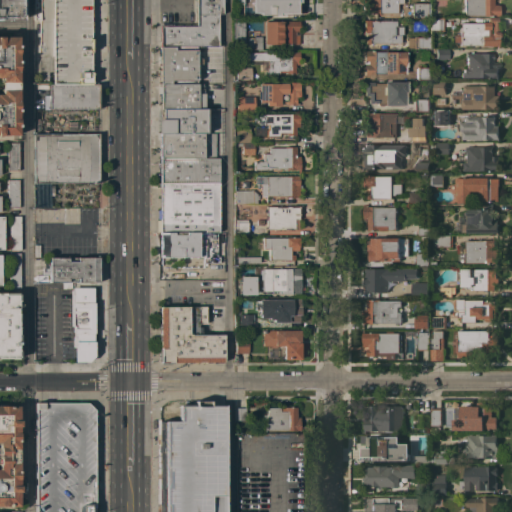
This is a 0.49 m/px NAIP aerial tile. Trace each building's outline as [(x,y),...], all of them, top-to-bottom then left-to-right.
[(0,20),(0,0),(20,0),(20,20),(0,20)] [(52,0),(39,0),(39,20),(33,20),(33,0),(89,0),(89,39),(90,39),(90,52),(89,52),(89,72),(90,72),(90,85),(52,85),(52,0)] [(160,47),(160,26),(196,26),(195,0),(222,0),(222,14),(217,14),(217,46),(196,46),(196,47),(160,47)] [(250,0),(250,15),(297,14),(296,0),(250,0)] [(402,0),(402,3),(427,3),(427,18),(402,18),(397,14),(363,14),(363,0),(402,0)] [(464,0),(493,0),(493,5),(499,5),(499,16),(483,16),(483,15),(464,16),(464,0)] [(459,43),(453,43),(453,36),(459,36),(459,23),(481,23),(489,22),(489,18),(497,18),(497,32),(499,34),(499,36),(498,38),(498,46),(459,46),(459,43)] [(443,32),(441,32),(441,31),(431,31),(431,19),(443,19),(443,32)] [(264,22),(284,22),(284,21),(299,21),(299,45),(264,45),(264,22)] [(396,21),(396,27),(402,27),(402,35),(400,35),(400,44),(365,43),(365,35),(363,35),(363,32),(364,32),(364,21),(396,21)] [(233,22),(244,22),(244,38),(253,38),(253,37),(261,37),(261,50),(233,50),(233,22)] [(0,36),(1,36),(1,37),(16,37),(16,43),(19,43),(19,54),(17,54),(17,60),(19,60),(19,70),(16,70),(16,103),(19,103),(19,111),(16,111),(16,118),(19,118),(19,128),(16,128),(16,135),(0,135),(0,36)] [(430,48),(414,48),(414,37),(430,37),(430,48)] [(160,85),(160,109),(197,109),(197,108),(203,108),(203,93),(203,88),(199,88),(199,94),(196,94),(196,86),(202,86),(202,84),(196,84),(196,64),(202,64),(202,59),(196,59),(196,47),(160,47),(160,85)] [(448,49),(448,60),(436,60),(436,49),(448,49)] [(386,51),(386,52),(406,52),(406,65),(405,65),(405,74),(373,74),(373,75),(369,75),(364,75),(364,64),(363,64),(363,61),(364,61),(364,51),(369,51),(386,51)] [(298,52),(299,65),(295,65),(295,74),(285,74),(285,73),(278,73),(278,75),(266,75),(266,72),(260,72),(260,65),(253,65),(253,61),(246,61),(246,52),(298,52)] [(499,68),(498,78),(463,77),(462,76),(462,74),(463,74),(463,72),(462,72),(462,70),(463,70),(463,69),(466,69),(467,64),(465,64),(466,61),(467,61),(465,61),(465,53),(470,53),(470,52),(472,52),(472,53),(493,54),(492,62),(500,63),(499,68)] [(417,67),(429,68),(429,80),(417,80),(417,67)] [(250,80),(238,80),(238,68),(250,68),(250,80)] [(446,93),(434,94),(434,81),(446,80),(446,93)] [(364,82),(373,82),(373,83),(407,81),(407,92),(405,93),(406,106),(384,106),(384,105),(377,105),(377,104),(368,104),(368,96),(364,96),(364,82)] [(299,83),(299,85),(300,85),(300,90),(299,90),(299,97),(295,97),(296,97),(296,103),(295,103),(295,104),(286,104),(286,103),(279,103),(279,106),(266,105),(264,105),(264,102),(261,102),(261,83),(299,83)] [(97,85),(97,109),(48,109),(48,85),(52,85),(90,85),(97,85)] [(495,85),(495,95),(499,95),(499,109),(462,109),(462,100),(462,91),(464,91),(464,85),(495,85)] [(254,97),(254,111),(237,111),(236,97),(254,97)] [(429,111),(417,111),(417,99),(429,99),(429,111)] [(448,111),(449,122),(450,122),(450,124),(437,124),(437,111),(448,111)] [(396,114),(396,122),(397,122),(396,137),(364,137),(364,122),(365,122),(365,113),(396,114)] [(299,115),(299,127),(295,127),(295,136),(286,136),(286,134),(279,134),(279,137),(267,137),(267,130),(268,130),(268,126),(254,125),(254,114),(299,115)] [(495,116),(495,125),(499,125),(499,139),(482,139),(482,140),(473,140),(473,139),(462,139),(462,131),(460,131),(460,122),(466,122),(466,120),(465,120),(465,118),(466,118),(466,116),(495,116)] [(423,125),(426,125),(426,136),(409,137),(409,126),(413,126),(413,117),(423,117),(423,125)] [(250,142),(236,143),(236,129),(249,129),(250,142)] [(98,134),(98,183),(34,184),(34,135),(98,134)] [(214,158),(160,158),(160,134),(215,134),(214,158)] [(448,142),(449,153),(437,153),(437,142),(448,142)] [(18,171),(7,171),(7,143),(18,143),(18,171)] [(253,155),(242,155),(242,147),(237,147),(237,143),(253,143),(253,155)] [(406,144),(406,165),(402,165),(402,168),(370,169),(370,159),(365,159),(365,153),(364,153),(364,144),(406,144)] [(493,146),(493,156),(497,156),(497,161),(499,161),(499,170),(464,170),(464,162),(467,162),(467,160),(459,160),(459,150),(466,150),(466,146),(493,146)] [(263,161),(263,154),(269,154),(269,148),(284,148),(284,147),(295,147),(295,157),(299,157),(299,173),(297,173),(297,169),(286,170),(286,169),(269,169),(269,170),(254,170),(254,161),(263,161)] [(160,158),(214,158),(218,158),(217,183),(160,183),(160,158)] [(425,158),(425,161),(430,161),(430,172),(417,173),(417,158),(425,158)] [(444,186),(438,186),(438,189),(432,189),(432,186),(431,186),(431,173),(444,173),(444,186)] [(368,198),(368,194),(372,194),(372,187),(371,186),(369,186),(369,188),(367,188),(367,186),(364,186),(364,176),(369,176),(369,175),(371,175),(371,176),(392,176),(392,178),(394,178),(394,181),(392,181),(392,198),(368,198)] [(298,176),(298,185),(301,185),(301,189),(298,189),(299,198),(284,198),(284,196),(283,196),(283,198),(278,198),(278,196),(261,197),(260,184),(261,184),(261,176),(298,176)] [(500,178),(500,185),(499,185),(499,200),(493,200),(493,202),(491,202),(491,201),(480,201),(480,191),(472,191),(472,203),(459,203),(459,199),(456,199),(456,178),(500,178)] [(18,208),(7,208),(7,180),(18,180),(18,208)] [(217,183),(217,232),(216,232),(216,233),(160,233),(160,183),(217,183)] [(33,207),(48,207),(48,184),(33,184),(33,207)] [(249,204),(234,204),(234,191),(252,190),(256,195),(256,196),(256,204),(258,204),(258,205),(249,205),(249,204)] [(421,203),(408,203),(409,191),(421,191),(421,203)] [(396,230),(389,230),(368,230),(368,219),(364,219),(364,204),(367,204),(367,206),(379,206),(379,207),(396,207),(396,230)] [(468,233),(468,209),(485,208),(485,204),(493,204),(493,208),(494,208),(494,219),(498,219),(498,223),(498,232),(468,233)] [(299,206),(299,215),(298,215),(298,230),(287,230),(287,231),(284,231),(284,230),(277,230),(277,231),(274,231),(273,230),(266,230),(266,207),(299,206)] [(20,250),(9,250),(8,216),(20,216),(20,250)] [(430,235),(419,235),(419,223),(421,223),(421,219),(430,219),(430,235)] [(247,220),(247,223),(247,235),(234,235),(234,220),(247,220)] [(216,257),(174,257),(160,257),(160,233),(216,233),(216,251),(217,251),(217,254),(216,254),(216,257)] [(452,235),(452,246),(433,246),(433,235),(452,235)] [(292,238),(292,237),(293,237),(293,238),(299,238),(299,247),(298,247),(298,251),(290,251),(290,255),(294,255),(294,260),(269,261),(269,249),(263,249),(263,238),(292,238)] [(400,237),(400,260),(369,261),(369,250),(367,250),(367,244),(371,244),(371,238),(400,237)] [(495,246),(492,246),(493,249),(499,249),(499,263),(488,263),(488,262),(466,262),(466,240),(486,240),(486,239),(495,239),(495,246)] [(20,253),(20,288),(7,288),(7,284),(9,284),(9,253),(20,253)] [(417,253),(430,253),(430,265),(417,265),(417,253)] [(218,263),(204,263),(204,265),(174,265),(174,257),(216,257),(218,257),(218,263)] [(100,260),(100,267),(97,267),(97,282),(48,282),(48,272),(45,272),(45,266),(48,266),(48,258),(97,258),(97,260),(98,260),(100,260)] [(387,268),(417,268),(417,278),(406,278),(406,280),(388,280),(388,292),(377,292),(365,292),(365,287),(365,276),(365,268),(387,268)] [(497,268),(497,278),(499,278),(499,285),(495,285),(495,290),(474,290),(474,286),(462,286),(462,269),(497,268)] [(262,269),(299,269),(299,281),(301,281),(301,285),(301,291),(292,291),(292,294),(283,294),(283,291),(262,291),(262,269)] [(425,282),(425,294),(411,294),(411,282),(425,282)] [(247,285),(247,297),(237,297),(237,285),(247,285)] [(455,286),(455,296),(441,296),(441,286),(455,286)] [(92,356),(86,362),(72,362),(72,326),(70,326),(70,288),(91,288),(92,356)] [(0,293),(19,293),(19,308),(17,308),(15,310),(15,313),(17,313),(18,322),(19,322),(19,333),(17,333),(17,334),(17,341),(18,341),(18,359),(0,359),(0,293)] [(364,315),(363,315),(363,309),(368,308),(368,299),(380,299),(380,300),(401,300),(401,306),(398,306),(398,312),(401,312),(401,323),(364,323),(364,315)] [(484,299),(484,300),(497,300),(497,309),(494,309),(494,311),(496,311),(496,317),(494,317),(494,318),(492,318),(492,321),(485,321),(485,318),(477,318),(477,322),(463,322),(463,319),(461,319),(461,317),(459,317),(459,312),(465,312),(465,309),(457,309),(457,307),(454,307),(454,301),(457,301),(457,299),(466,299),(484,299)] [(267,300),(299,300),(299,313),(300,313),(299,321),(290,321),(290,322),(288,322),(267,322),(267,300)] [(171,364),(160,364),(160,362),(160,307),(205,307),(205,323),(197,323),(198,335),(222,335),(222,362),(171,363),(171,364)] [(428,314),(428,328),(415,328),(415,314),(428,314)] [(446,327),(433,327),(433,316),(438,316),(438,315),(443,315),(443,316),(446,316),(446,327)] [(251,316),(251,328),(240,328),(240,316),(251,316)] [(300,360),(283,360),(283,346),(261,346),(261,330),(299,330),(300,360)] [(444,330),(444,360),(431,360),(431,337),(433,338),(433,330),(444,330)] [(490,330),(490,334),(499,334),(499,347),(497,347),(497,351),(468,351),(468,357),(459,357),(459,330),(490,330)] [(379,332),(379,333),(399,333),(400,352),(396,352),(396,359),(380,359),(380,355),(367,355),(367,349),(369,349),(369,346),(363,346),(363,332),(379,332)] [(429,332),(429,349),(418,350),(418,332),(429,332)] [(235,340),(248,340),(248,353),(235,353),(235,340)] [(224,511),(163,511),(163,422),(178,421),(178,406),(193,406),(193,401),(209,401),(209,405),(224,405),(224,511)] [(474,407),(477,407),(477,404),(479,401),(481,401),(482,402),(484,404),(484,407),(492,407),(492,417),(498,417),(497,429),(455,428),(455,420),(462,420),(463,406),(474,407)] [(35,511),(35,409),(35,403),(86,403),(93,410),(93,507),(92,507),(91,511),(35,511)] [(0,405),(6,405),(6,406),(16,406),(16,421),(18,421),(18,427),(16,427),(16,434),(18,434),(18,441),(16,441),(16,471),(18,471),(18,479),(16,479),(17,486),(18,486),(18,492),(17,492),(17,506),(0,506),(0,405)] [(404,430),(366,430),(366,433),(365,433),(364,416),(368,416),(368,406),(402,405),(402,407),(404,407),(404,430)] [(245,408),(245,420),(234,420),(234,408),(245,408)] [(296,408),(296,418),(299,418),(299,430),(262,430),(262,422),(267,421),(267,408),(296,408)] [(441,425),(431,425),(431,408),(441,408),(441,425)] [(430,413),(430,426),(418,426),(418,414),(430,413)] [(477,435),(477,433),(480,433),(480,435),(498,435),(498,443),(498,448),(498,457),(467,458),(466,440),(468,440),(468,435),(477,435)] [(407,443),(397,443),(397,452),(395,452),(395,457),(378,457),(378,458),(367,457),(367,452),(368,452),(368,448),(365,448),(365,434),(372,434),(372,435),(407,436),(407,443)] [(427,451),(427,463),(416,463),(416,451),(427,451)] [(454,453),(454,463),(431,463),(431,453),(454,453)] [(414,477),(399,477),(399,487),(391,487),(391,486),(381,486),(381,487),(363,487),(363,476),(364,476),(364,466),(374,466),(387,466),(387,467),(415,466),(414,477)] [(496,466),(496,467),(498,467),(498,475),(496,475),(496,482),(498,482),(498,490),(496,489),(496,490),(465,490),(465,488),(459,488),(459,480),(465,480),(465,466),(496,466)] [(435,481),(435,474),(446,474),(446,481),(447,481),(447,494),(432,494),(432,481),(435,481)] [(431,481),(431,494),(418,494),(418,481),(431,481)] [(495,511),(466,511),(466,497),(481,497),(499,496),(499,511),(495,511)] [(397,511),(366,511),(366,507),(372,507),(372,497),(391,497),(391,499),(397,499),(397,511)]
